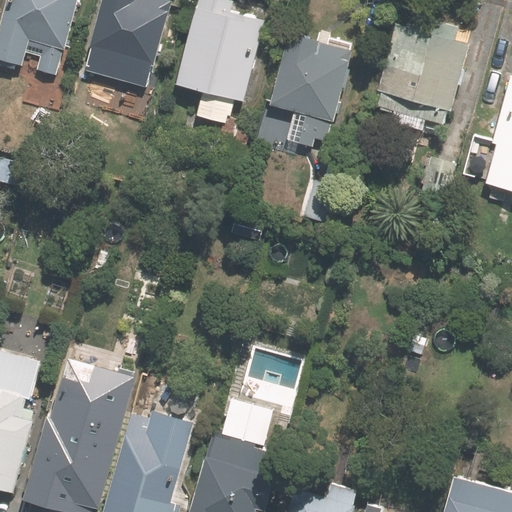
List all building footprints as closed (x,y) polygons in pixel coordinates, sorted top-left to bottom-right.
[(13,0),(0,49),(0,54),(25,62),(30,43),(49,48),(44,66),(59,71),(67,43),(70,45),(82,0),(13,0)] [(176,1),(173,0),(111,0),(99,44),(101,44),(94,68),(153,85),(176,1)] [(231,0),(207,0),(185,82),(211,89),(204,113),(229,120),(220,152),(245,159),(255,121),(234,115),(240,96),(249,98),(268,20),(233,11),(236,1),(231,0)] [(457,106),(474,44),(458,40),(462,27),(436,20),(433,31),(403,23),(386,87),(390,88),(385,104),(400,108),(395,125),(423,132),(429,114),(449,120),(454,106),(457,106)] [(356,51),(297,34),(278,102),(296,108),(288,137),(326,147),(335,118),(338,118),(356,51)] [(35,96),(36,98),(37,100),(38,100),(40,101),(41,102),(42,103),(44,103),(46,103),(47,102),(49,101),(50,101),(51,99),(52,98),(53,97),(53,95),(53,93),(53,92),(53,90),(52,89),(51,87),(50,86),(49,85),(48,85),(46,84),(44,84),(43,84),(41,85),(39,86),(38,86),(37,88),(36,88),(36,90),(35,91),(35,94),(35,95),(35,96)] [(503,89),(488,86),(480,125),(495,128),(503,89)] [(511,116),(507,115),(499,141),(503,142),(493,181),(511,186),(511,116)] [(25,159),(0,151),(0,184),(16,189),(25,159)] [(460,163),(437,156),(428,192),(450,198),(460,163)] [(342,187),(319,180),(310,212),(333,218),(342,187)] [(316,262),(244,257),(240,309),(312,315),(316,262)] [(143,374),(124,369),(117,395),(136,400),(143,374)] [(0,484),(18,490),(37,421),(24,417),(30,393),(24,392),(28,378),(0,370),(0,484)] [(27,491),(21,511),(94,511),(96,505),(106,508),(130,423),(88,411),(96,385),(74,379),(69,397),(61,395),(55,417),(53,416),(32,492),(27,491)] [(138,414),(112,511),(182,511),(184,506),(173,503),(195,421),(160,413),(157,420),(138,414)] [(218,435),(196,511),(257,511),(260,502),(273,506),(280,479),(270,476),(277,452),(260,447),(263,437),(235,429),(232,439),(218,435)] [(511,511),(511,489),(465,477),(454,511),(511,511)] [(336,500),(304,491),(298,511),(358,511),(364,490),(341,484),(336,500)]
